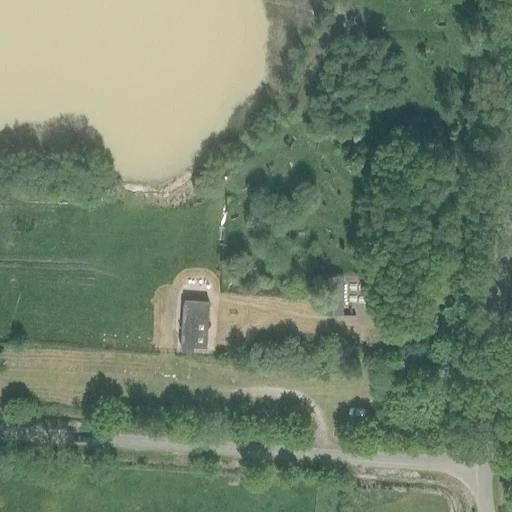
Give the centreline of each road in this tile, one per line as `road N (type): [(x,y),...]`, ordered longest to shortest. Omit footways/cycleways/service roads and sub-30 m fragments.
road 1 (unclassified): [(479,467),(0,433)]
road 2 (unclassified): [(479,467),(511,85)]
